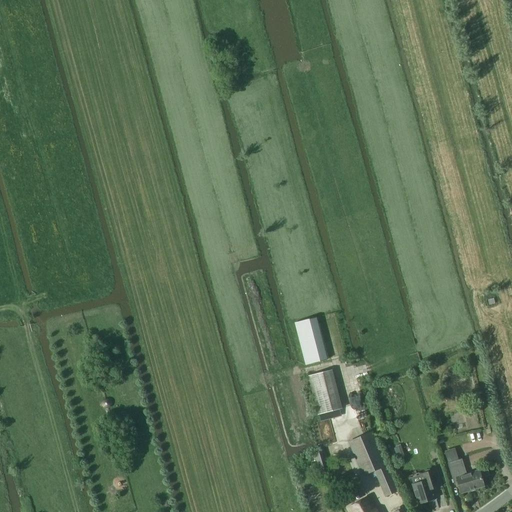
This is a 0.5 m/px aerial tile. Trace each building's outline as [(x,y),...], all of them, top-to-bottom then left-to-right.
[(317,317),(295,323),(306,365),(328,360),(317,317)] [(309,375),(319,414),(341,408),(331,369),(309,375)] [(374,472),(385,496),(397,491),(379,450),(372,432),(348,442),(363,476),(374,472)] [(399,458),(404,456),(401,446),(396,448),(399,458)] [(462,459),(448,463),(454,485),(458,483),(461,493),(484,486),(479,470),(467,474),(462,459)] [(433,489),(441,486),(436,469),(420,475),(422,482),(413,485),(419,504),(436,499),(433,489)] [(378,511),(369,495),(347,507),(349,511),(378,511)]
